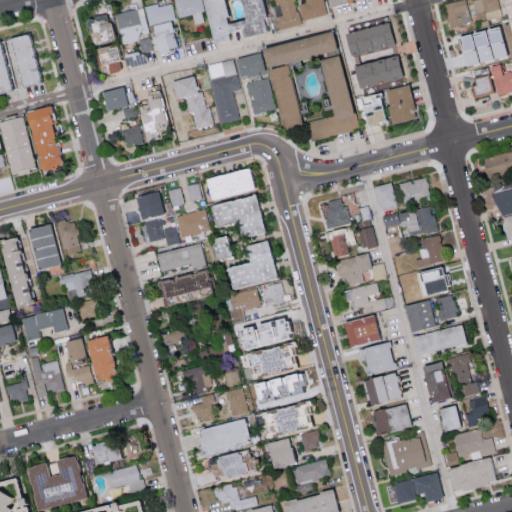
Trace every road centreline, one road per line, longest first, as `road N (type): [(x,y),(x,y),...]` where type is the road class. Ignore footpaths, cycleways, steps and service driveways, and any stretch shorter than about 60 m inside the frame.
road 1 (residential): [(184,511),(54,0)]
road 2 (residential): [(511,382),(418,0)]
road 3 (residential): [(372,511),(285,175)]
road 4 (residential): [(0,211),(251,146),(271,147),(285,175)]
road 5 (residential): [(285,175),(511,127)]
road 6 (residential): [(0,443),(156,403)]
